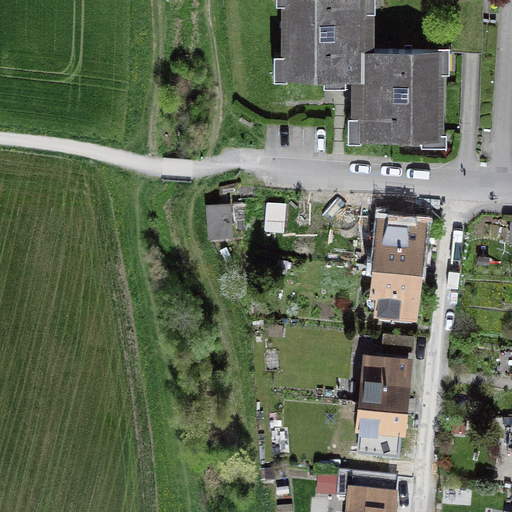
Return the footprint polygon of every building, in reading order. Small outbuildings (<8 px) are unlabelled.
[(358,49),(367,49),(367,0),(283,0),(283,72),(358,72),(358,49)] [(442,50),(367,49),(358,49),(358,72),(358,133),(441,133),(442,50)] [(228,194),(205,195),(207,235),(230,233),(228,194)] [(377,221),(373,266),(423,271),(428,226),(377,221)] [(418,318),(423,271),(373,266),(368,313),(418,318)] [(410,334),(384,332),(382,347),(408,349),(410,334)] [(366,361),(361,407),(410,412),(415,366),(366,361)] [(404,462),(410,412),(361,407),(355,457),(404,462)] [(353,498),(400,503),(403,480),(345,473),(342,497),(353,498)] [(353,498),(351,511),(399,511),(400,503),(353,498)]
